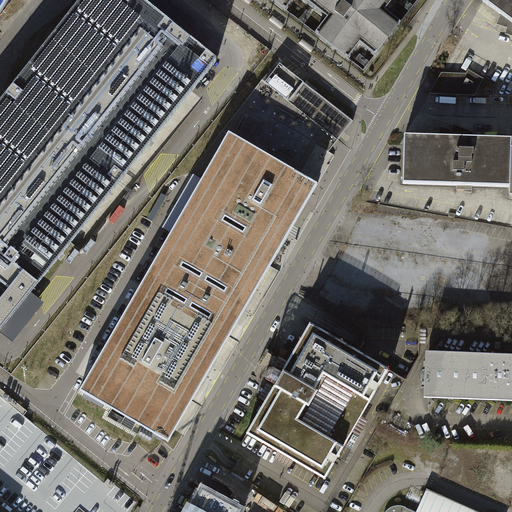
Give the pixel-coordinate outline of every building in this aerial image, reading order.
[(0,329),(216,63),(137,0),(81,0),(0,100),(0,329)] [(269,0),(285,12),(294,0),(301,0),(327,20),(315,35),(348,61),(360,45),(375,57),(401,25),(385,12),(394,0),(269,0)] [(511,0),(483,0),(483,1),(511,23),(511,0)] [(353,121),(279,64),(265,83),(338,140),(353,121)] [(429,93),(489,95),(495,85),(468,70),(466,73),(441,72),(429,93)] [(79,390),(169,441),(318,185),(229,133),(79,390)] [(511,149),(511,139),(405,136),(403,184),(510,187),(511,149)] [(275,385),(246,434),(325,479),(389,369),(310,324),(282,372),(271,366),(264,379),(275,385)] [(511,354),(426,351),(424,398),(511,400),(511,354)] [(511,459),(480,452),(473,484),(490,488),(487,500),(511,505),(511,500),(511,459)] [(200,486),(185,511),(240,511),(242,508),(200,486)] [(472,511),(430,493),(420,511),(414,511),(403,508),(397,507),(392,509),(387,511),(472,511)]
